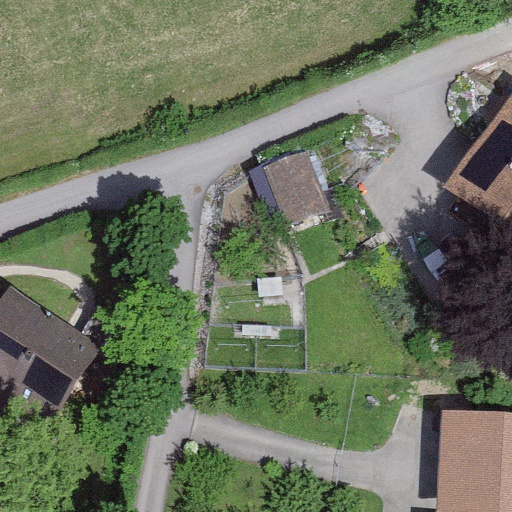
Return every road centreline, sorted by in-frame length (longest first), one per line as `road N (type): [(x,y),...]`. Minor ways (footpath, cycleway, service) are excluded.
road 1 (residential): [(170,169),(245,147),(511,25)]
road 2 (residential): [(170,169),(146,511)]
road 3 (residential): [(0,221),(170,169)]
